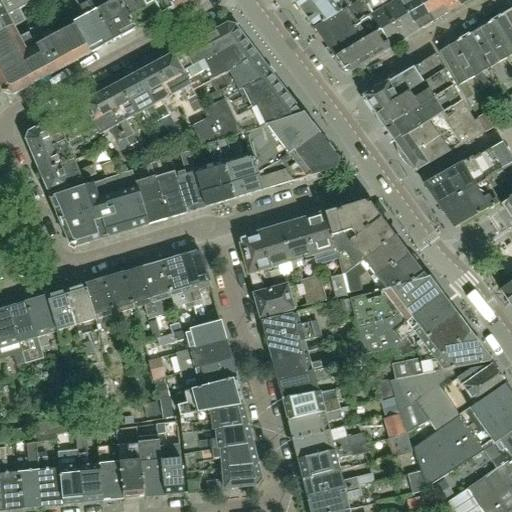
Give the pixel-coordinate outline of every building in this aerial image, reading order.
[(20,11),(22,10),(39,0),(0,0),(0,35),(14,28),(25,22),(20,11)] [(72,24),(74,28),(89,55),(90,55),(91,54),(102,47),(103,48),(112,43),(88,0),(73,0),(83,18),(72,24)] [(134,31),(117,0),(88,0),(112,43),(120,38),(121,37),(132,31),(132,32),(134,31)] [(125,0),(123,1),(123,2),(137,28),(138,28),(188,1),(189,1),(191,0),(125,0)] [(301,10),(303,13),(324,0),(292,0),(300,11),(301,10)] [(314,27),(348,7),(355,3),(353,0),(324,0),(303,13),(305,17),(306,19),(308,18),(314,27)] [(325,44),(371,14),(363,0),(359,0),(355,3),(348,7),(314,27),(325,44)] [(400,0),(363,0),(371,14),(381,31),(392,47),(418,31),(400,0)] [(419,0),(400,0),(418,31),(432,22),(419,0)] [(446,14),(437,0),(419,0),(432,22),(446,14)] [(437,0),(446,14),(460,6),(456,0),(437,0)] [(511,10),(502,16),(511,32),(511,10)] [(381,31),(371,14),(325,44),(335,60),(381,31)] [(511,32),(502,16),(486,25),(507,59),(508,61),(509,61),(511,66),(511,32)] [(226,75),(259,59),(235,26),(227,25),(206,36),(172,55),(182,74),(191,91),(193,94),(215,82),(214,81),(226,75)] [(507,59),(486,25),(471,34),(493,70),(492,71),(501,86),(509,81),(499,64),(507,59)] [(72,64),(87,56),(89,55),(74,28),(46,43),(39,29),(20,40),(14,28),(0,35),(0,91),(1,93),(1,94),(11,97),(29,87),(32,86),(31,85),(48,77),(49,77),(51,76),(51,75),(69,66),(71,65),(72,64)] [(354,71),(392,47),(381,31),(335,60),(342,69),(354,71)] [(493,70),(471,34),(455,43),(477,80),(476,81),(482,91),(489,86),(483,76),(492,71),(493,70)] [(477,80),(455,43),(439,53),(467,100),(474,96),(468,86),(476,81),(477,80)] [(374,113),(444,71),(443,70),(444,70),(435,55),(434,55),(434,54),(432,55),(433,56),(413,68),(367,95),(368,96),(368,100),(366,101),(374,113)] [(172,55),(153,65),(171,96),(181,91),(188,105),(190,105),(194,114),(202,110),(193,94),(191,91),(182,74),(172,55)] [(227,99),(272,76),(259,59),(226,75),(214,81),(215,82),(222,100),(227,98),(227,99)] [(171,96),(153,65),(135,74),(166,130),(170,137),(177,133),(161,102),(171,96)] [(453,87),(444,71),(374,113),(384,128),(453,87)] [(166,130),(135,74),(118,84),(135,116),(145,111),(157,134),(166,130)] [(202,111),(207,120),(192,127),(196,136),(256,108),(286,94),(272,76),(227,99),(202,111)] [(134,116),(135,116),(118,84),(100,94),(125,140),(126,139),(132,136),(125,122),(134,116)] [(395,143),(462,103),(463,102),(459,96),(453,87),(384,128),(395,143)] [(81,104),(95,128),(99,135),(109,130),(116,145),(125,140),(100,94),(81,104)] [(302,115),(286,94),(256,108),(196,136),(202,148),(207,147),(217,144),(226,141),(232,160),(252,154),(247,138),(245,134),(302,116),(302,115)] [(405,158),(471,118),(462,103),(395,143),(405,158)] [(61,134),(57,124),(78,112),(75,107),(28,133),(24,141),(31,156),(78,133),(75,127),(61,134)] [(477,119),(478,120),(474,122),(471,118),(405,158),(415,173),(450,153),(486,133),(501,125),(493,110),(477,119)] [(254,162),(321,141),(302,116),(245,134),(247,138),(252,154),(254,162)] [(72,159),(68,150),(90,141),(89,140),(99,135),(95,128),(79,135),(78,133),(31,156),(40,176),(72,159)] [(132,136),(126,139),(130,147),(136,156),(142,153),(137,144),(132,136)] [(263,191),(254,162),(252,154),(232,160),(226,141),(217,144),(234,200),(263,191)] [(335,167),(336,164),(337,164),(338,162),(337,162),(321,141),(254,162),(263,191),(333,169),(335,170),(335,168),(335,167)] [(439,207),(500,169),(502,172),(511,166),(511,158),(502,142),(425,186),(439,207)] [(234,200),(217,144),(207,147),(213,166),(194,172),(205,209),(234,200)] [(174,175),(186,214),(205,209),(194,172),(188,153),(180,156),(185,171),(174,175)] [(48,196),(95,175),(91,167),(78,173),(72,159),(40,176),(48,196)] [(186,214),(174,175),(163,178),(158,163),(150,166),(151,170),(167,220),(186,214)] [(167,220),(151,170),(150,166),(145,167),(150,179),(140,183),(136,171),(131,173),(138,197),(148,226),(167,220)] [(499,204),(489,188),(505,178),(502,172),(500,169),(439,207),(455,229),(462,225),(494,207),(499,204)] [(109,238),(148,226),(138,197),(131,173),(49,198),(57,216),(56,217),(59,223),(61,228),(63,231),(69,244),(67,245),(70,245),(74,247),(74,248),(76,248),(75,248),(77,247),(86,244),(87,245),(109,238)] [(511,196),(508,199),(508,200),(500,206),(508,217),(511,223),(511,196)] [(348,241),(379,217),(370,206),(361,203),(324,214),(332,247),(333,251),(348,241)] [(324,251),(325,253),(333,251),(332,247),(324,214),(322,214),(323,215),(315,217),(313,218),(306,220),(304,221),(303,222),(311,254),(324,251)] [(363,261),(394,238),(379,217),(348,241),(333,251),(340,276),(341,278),(349,272),(363,261)] [(311,254),(303,222),(292,225),(291,224),(283,227),(282,228),(292,267),(305,264),(303,259),(311,257),(311,254)] [(275,229),(268,231),(266,233),(261,235),(271,272),(277,270),(275,263),(288,259),(290,268),(292,267),(282,228),(277,229),(275,229)] [(271,272),(261,235),(243,240),(243,241),(240,244),(248,273),(253,291),(263,288),(261,280),(270,278),(269,272),(271,272)] [(349,272),(341,278),(346,297),(347,296),(346,295),(361,291),(359,279),(370,270),(384,290),(425,279),(421,273),(394,238),(363,261),(349,272)] [(195,253),(181,258),(193,307),(204,304),(199,290),(210,287),(206,273),(203,258),(195,253)] [(193,307),(181,258),(162,263),(171,299),(183,295),(187,309),(192,329),(201,327),(198,318),(196,310),(195,311),(193,307)] [(171,299),(162,263),(142,269),(155,318),(164,315),(160,302),(171,299)] [(155,318),(142,269),(124,275),(124,274),(123,274),(133,310),(143,307),(147,320),(155,318)] [(133,310),(123,274),(104,280),(116,326),(117,326),(118,331),(126,329),(124,321),(126,321),(124,313),(133,310)] [(346,297),(341,278),(340,276),(331,279),(335,299),(346,297)] [(406,322),(440,298),(425,279),(384,290),(351,298),(355,318),(357,330),(393,322),(401,316),(406,322)] [(511,279),(499,288),(511,306),(511,279)] [(116,326),(104,280),(85,286),(97,332),(98,336),(100,335),(108,333),(107,329),(116,326)] [(319,292),(316,281),(304,284),(307,295),(319,292)] [(97,332),(85,286),(66,292),(75,327),(76,327),(80,341),(84,340),(83,336),(97,332)] [(260,319),(292,310),(286,287),(271,291),(264,293),(254,295),(255,298),(255,300),(257,307),(258,308),(260,319)] [(75,327),(66,292),(47,297),(56,333),(57,333),(60,343),(68,340),(65,330),(75,327)] [(322,302),(319,292),(307,295),(310,305),(322,302)] [(56,333),(47,297),(28,303),(37,339),(41,352),(49,350),(45,336),(56,333)] [(420,341),(454,317),(440,298),(406,322),(401,316),(393,322),(357,330),(363,356),(395,348),(395,349),(416,335),(420,341)] [(23,365),(34,362),(28,342),(37,339),(28,303),(27,303),(27,304),(9,309),(23,365)] [(23,365),(9,309),(0,311),(0,350),(3,360),(14,357),(17,367),(23,365)] [(300,326),(297,313),(261,322),(265,336),(264,336),(265,338),(266,338),(266,340),(266,341),(266,342),(267,342),(267,345),(267,347),(268,347),(272,361),(307,353),(304,342),(321,337),(317,322),(311,324),(310,323),(300,326)] [(433,358),(468,336),(454,317),(420,341),(416,335),(395,349),(400,355),(412,352),(414,351),(419,358),(428,351),(433,358)] [(164,319),(156,321),(161,338),(162,337),(169,336),(164,319)] [(161,338),(156,321),(148,324),(153,340),(157,339),(161,338)] [(225,342),(219,322),(201,327),(192,329),(169,336),(162,337),(161,338),(157,339),(159,347),(185,340),(188,352),(225,342)] [(458,368),(488,363),(468,336),(433,358),(428,351),(419,358),(419,359),(391,365),(394,380),(458,368)] [(92,341),(81,345),(85,356),(95,353),(92,341)] [(230,361),(225,342),(188,352),(175,355),(180,374),(230,361)] [(324,357),(309,361),(307,353),(272,361),(275,373),(274,373),(275,376),(275,375),(276,379),(276,381),(277,380),(327,369),(324,357)] [(150,384),(163,382),(161,373),(177,370),(174,358),(146,364),(150,384)] [(182,395),(235,380),(230,361),(180,374),(180,375),(176,375),(182,395)] [(462,375),(458,368),(394,380),(389,381),(406,435),(427,422),(431,428),(435,434),(440,430),(504,385),(491,366),(486,370),(484,367),(476,368),(470,373),(467,372),(462,375)] [(318,394),(315,380),(329,377),(327,369),(277,380),(278,383),(277,384),(278,386),(278,385),(281,399),(281,400),(318,394)] [(180,417),(243,406),(235,380),(182,395),(185,406),(175,409),(178,417),(180,417)] [(166,384),(154,387),(158,400),(169,397),(166,384)] [(435,434),(410,451),(424,492),(482,452),(498,441),(511,431),(511,396),(504,385),(440,430),(435,434)] [(346,405),(339,407),(334,390),(318,394),(281,400),(282,402),(282,401),(287,421),(347,408),(346,405)] [(248,427),(243,406),(180,417),(182,435),(192,434),(191,426),(212,423),(215,431),(218,431),(248,427)] [(331,432),(328,421),(342,417),(342,414),(348,413),(347,408),(287,421),(292,439),(291,439),(292,441),(331,432)] [(402,435),(398,416),(383,419),(388,439),(402,435)] [(164,496),(159,448),(158,437),(157,438),(156,426),(141,427),(142,438),(138,439),(138,444),(144,498),(164,496)] [(253,446),(248,427),(218,431),(219,440),(199,443),(201,453),(203,453),(253,446)] [(144,498),(138,444),(138,439),(137,428),(121,430),(122,446),(118,446),(119,463),(123,500),(127,499),(134,498),(134,499),(138,498),(138,499),(139,499),(139,498),(142,498),(144,498)] [(297,460),(366,446),(363,433),(346,437),(344,429),(331,432),(292,441),(293,441),(297,460)] [(97,445),(108,444),(107,431),(96,432),(97,445)] [(496,471),(511,459),(511,431),(498,441),(505,451),(489,462),(495,470),(496,471)] [(192,434),(182,435),(184,454),(197,453),(199,452),(197,433),(192,434)] [(103,502),(99,467),(89,468),(86,436),(75,437),(77,451),(82,504),(103,502)] [(17,460),(18,475),(22,510),(42,508),(37,455),(35,444),(26,444),(27,459),(17,460)] [(164,496),(184,494),(179,446),(159,448),(164,496)] [(258,466),(253,446),(203,453),(201,453),(197,454),(197,453),(184,454),(186,474),(199,472),(198,464),(221,461),(223,469),(225,468),(225,470),(258,466)] [(340,471),(338,462),(368,454),(366,446),(297,460),(302,480),(302,481),(340,471)] [(123,500),(119,463),(109,464),(108,448),(97,449),(99,467),(103,502),(105,502),(104,502),(108,501),(108,502),(110,502),(110,501),(123,500)] [(22,510),(18,475),(8,475),(6,449),(0,449),(0,495),(2,511),(22,510)] [(82,504),(77,451),(69,451),(71,469),(63,470),(62,459),(57,459),(58,465),(58,471),(62,506),(82,504)] [(37,455),(42,508),(62,506),(58,471),(49,472),(47,454),(37,455)] [(511,511),(511,459),(496,471),(495,470),(467,489),(467,490),(434,511),(511,511)] [(262,479),(258,466),(225,470),(227,481),(206,483),(207,492),(257,487),(262,479)] [(370,484),(368,475),(343,482),(340,471),(302,481),(302,482),(303,482),(307,500),(359,486),(370,484)] [(202,492),(200,472),(199,472),(186,474),(188,493),(202,492)] [(348,501),(362,497),(359,486),(307,500),(310,511),(335,511),(350,508),(348,501)] [(429,511),(428,505),(427,505),(425,496),(406,501),(409,511),(429,511)]
